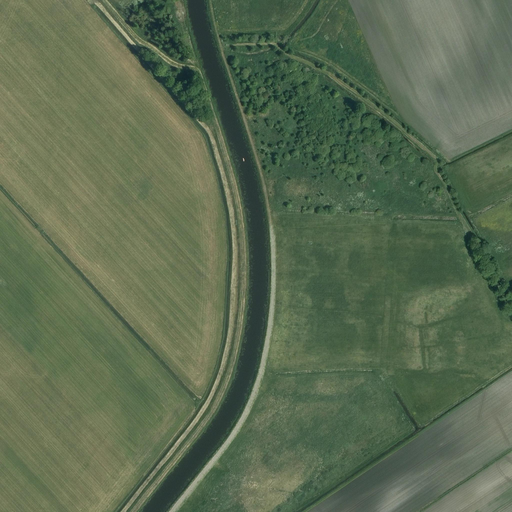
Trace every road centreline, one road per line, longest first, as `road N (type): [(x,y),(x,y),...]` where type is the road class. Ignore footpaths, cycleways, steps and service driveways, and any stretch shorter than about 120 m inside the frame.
road 1 (track): [(180,0),(234,198),(235,329),(210,410),(130,511)]
road 2 (track): [(217,138),(95,0)]
